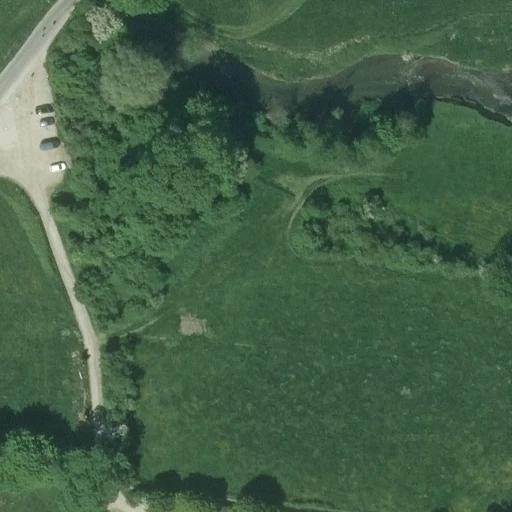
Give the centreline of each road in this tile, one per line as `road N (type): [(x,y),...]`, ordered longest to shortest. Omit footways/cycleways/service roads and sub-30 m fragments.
road 1 (track): [(0,123),(34,182),(88,338),(109,503)]
road 2 (unknown): [(312,511),(108,481)]
